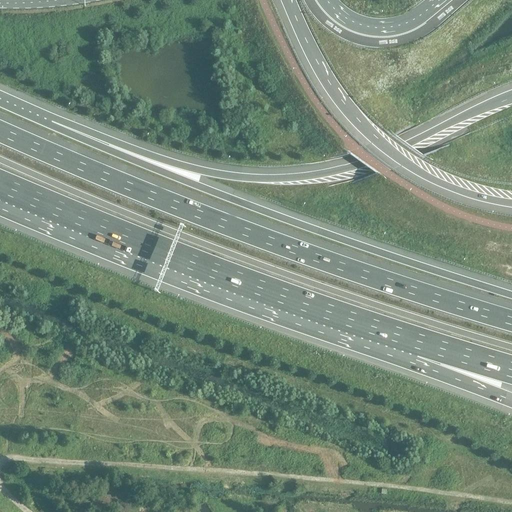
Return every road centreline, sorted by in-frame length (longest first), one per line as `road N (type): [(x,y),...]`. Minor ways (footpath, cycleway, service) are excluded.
road 1 (motorway): [(511,349),(172,233),(0,159)]
road 2 (motorway): [(511,322),(195,213),(0,132)]
road 3 (motorway): [(511,294),(218,195),(50,125)]
road 4 (motorway): [(511,96),(394,151),(306,176),(223,175),(50,125)]
road 5 (motorway): [(0,184),(421,342)]
road 6 (track): [(511,503),(102,463)]
road 7 (motorway): [(288,0),(331,86),(378,140),(444,185),(511,203)]
road 8 (motorway): [(445,0),(389,30),(357,27),(321,0)]
